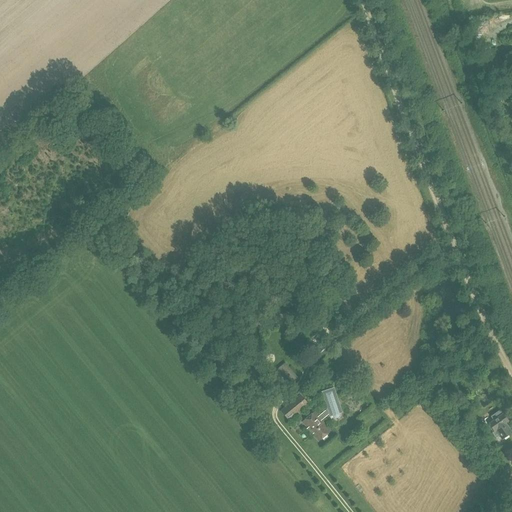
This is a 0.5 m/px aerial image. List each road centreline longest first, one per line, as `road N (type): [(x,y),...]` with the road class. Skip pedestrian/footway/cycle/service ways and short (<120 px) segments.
road 1 (track): [(511,373),(471,295),(362,0)]
road 2 (track): [(451,242),(310,357),(302,380),(273,409),(350,511)]
